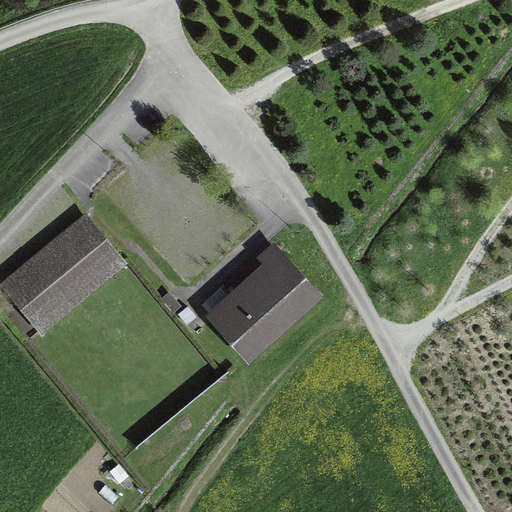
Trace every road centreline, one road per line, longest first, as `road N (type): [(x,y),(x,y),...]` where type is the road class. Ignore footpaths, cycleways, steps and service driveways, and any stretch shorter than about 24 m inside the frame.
road 1 (unclassified): [(188,55),(297,193),(480,511)]
road 2 (track): [(189,511),(358,293)]
road 3 (unclassified): [(0,236),(188,55)]
road 4 (track): [(231,103),(460,0)]
road 5 (unclassified): [(0,40),(83,11),(127,11),(161,26),(188,55)]
road 6 (track): [(386,345),(511,280)]
road 7 (track): [(434,321),(511,206)]
